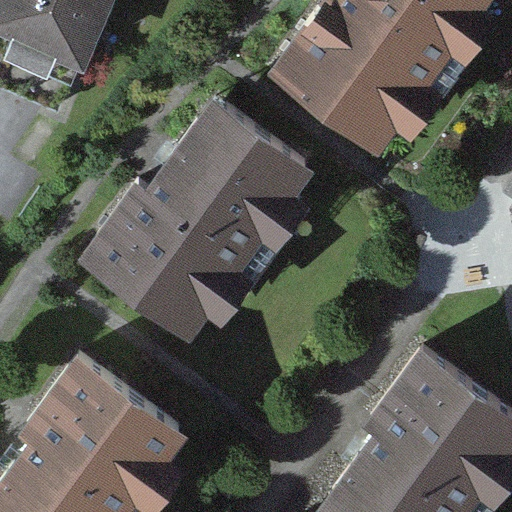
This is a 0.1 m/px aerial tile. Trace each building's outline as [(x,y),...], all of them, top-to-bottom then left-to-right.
[(114,0),(0,0),(0,20),(88,59),(114,0)] [(498,0),(332,0),(284,67),(394,145),(498,0)] [(326,165),(224,92),(103,260),(205,333),(326,165)] [(470,511),(511,454),(511,399),(433,343),(311,511),(470,511)] [(134,511),(194,430),(89,355),(0,478),(0,511),(134,511)]
